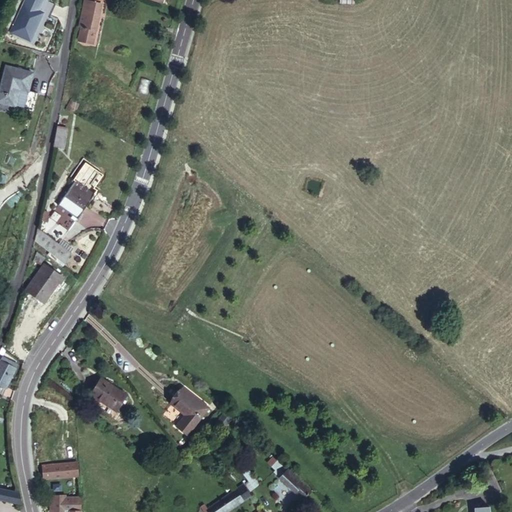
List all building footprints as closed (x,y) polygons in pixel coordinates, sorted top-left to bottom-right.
[(26,0),(14,26),(33,35),(41,18),(37,16),(39,11),(44,0),(26,0)] [(81,27),(79,38),(93,41),(101,0),(84,0),(78,27),(81,27)] [(33,35),(14,26),(11,32),(31,41),(33,35)] [(32,72),(5,67),(0,91),(0,102),(16,106),(20,90),(27,92),(32,72)] [(20,90),(16,106),(23,108),(27,92),(20,90)] [(66,128),(58,126),(54,146),(63,148),(66,128)] [(60,199),(61,200),(80,213),(94,194),(74,180),(60,199)] [(80,213),(61,200),(58,205),(77,218),(80,213)] [(39,229),(35,241),(65,264),(71,253),(39,229)] [(37,252),(33,261),(40,265),(45,258),(37,252)] [(43,265),(25,291),(43,303),(61,277),(43,265)] [(15,369),(9,365),(11,361),(2,356),(0,360),(0,393),(1,394),(15,369)] [(101,378),(91,394),(115,411),(126,395),(101,378)] [(183,388),(171,404),(185,415),(176,426),(187,434),(208,408),(183,388)] [(224,412),(218,419),(224,424),(229,417),(224,412)] [(310,491),(273,456),(267,462),(275,470),(273,472),(302,499),(310,491)] [(45,466),(46,478),(61,477),(60,464),(45,466)] [(249,481),(245,484),(250,490),(259,484),(247,469),(242,473),(249,481)] [(225,511),(250,495),(243,485),(236,489),(207,508),(208,510),(209,511),(225,511)] [(21,504),(18,492),(8,490),(5,501),(21,504)] [(79,511),(80,511),(81,511),(81,497),(65,498),(65,495),(53,496),(53,511),(79,511)]
